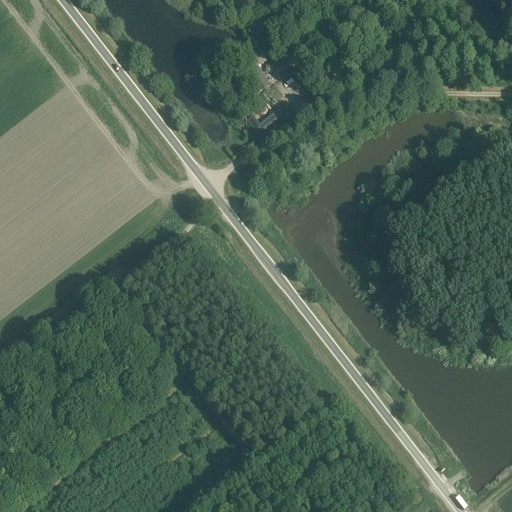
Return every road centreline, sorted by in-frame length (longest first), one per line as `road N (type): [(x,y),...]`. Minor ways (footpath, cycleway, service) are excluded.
road 1 (unclassified): [(459,511),(59,0)]
road 2 (track): [(260,511),(264,477),(120,284),(187,233),(216,199)]
road 3 (track): [(511,91),(360,94)]
